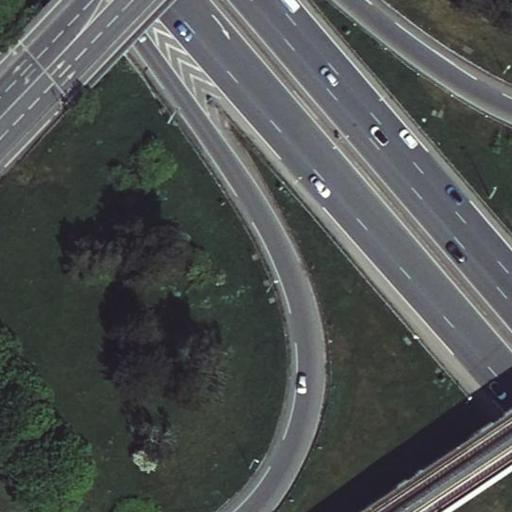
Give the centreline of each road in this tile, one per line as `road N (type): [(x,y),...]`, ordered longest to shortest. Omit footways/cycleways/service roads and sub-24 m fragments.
road 1 (motorway): [(110,0),(257,205),(297,288),(312,355),(310,398),(292,456),(255,511)]
road 2 (motorway): [(168,0),(511,389)]
road 3 (motorway): [(511,289),(262,0)]
road 4 (motorway): [(511,109),(450,76),(349,0)]
road 5 (primary): [(0,138),(135,0)]
road 6 (primary): [(86,0),(0,97)]
